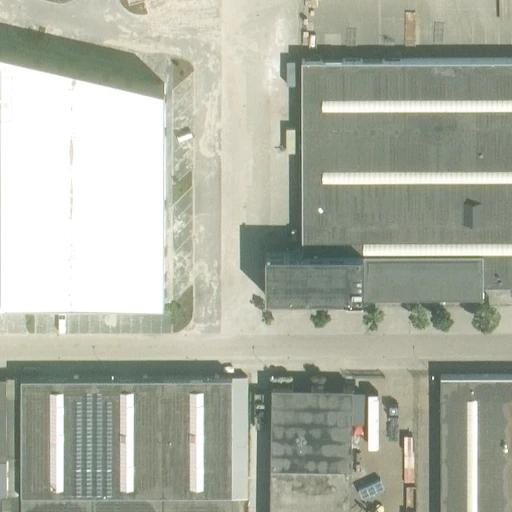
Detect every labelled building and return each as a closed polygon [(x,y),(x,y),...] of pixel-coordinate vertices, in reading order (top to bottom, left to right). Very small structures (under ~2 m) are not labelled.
[(0,204),(0,289),(94,289),(94,297),(164,297),(164,83),(0,45),(0,54),(0,53),(0,204)] [(266,251),(266,283),(266,295),(346,295),(346,296),(364,296),(364,294),(483,294),(483,283),(511,282),(511,57),(302,58),(303,251),(266,251)] [(511,511),(511,373),(441,374),(441,394),(441,511),(511,511)] [(0,374),(0,457),(7,457),(7,493),(0,493),(0,511),(233,511),(233,496),(247,496),(247,375),(21,375),(21,376),(7,376),(7,375),(0,374)] [(273,385),(270,511),(352,511),(353,386),(273,385)]
